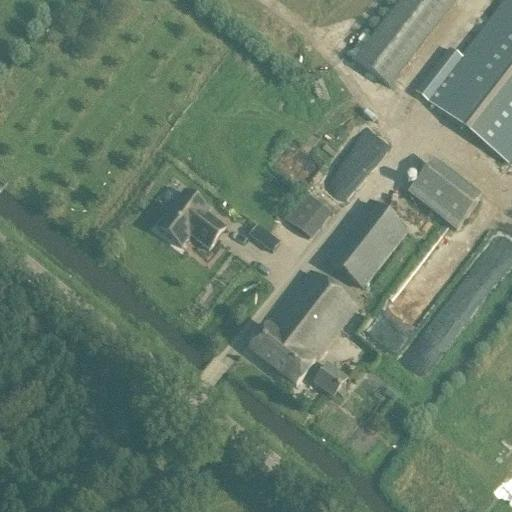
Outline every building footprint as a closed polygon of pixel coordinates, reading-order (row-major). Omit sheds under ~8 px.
[(448,0),(405,0),(356,63),(388,88),(415,54),(412,51),(450,2),(448,0)] [(428,104),(508,166),(511,160),(511,0),(508,0),(462,60),(428,104)] [(415,94),(428,104),(462,60),(449,50),(415,94)] [(460,233),(488,199),(440,160),(412,195),(460,233)] [(209,253),(225,230),(207,216),(210,213),(184,194),(156,230),(182,249),(190,239),(209,253)] [(289,223),(314,242),(337,215),(312,195),(289,223)] [(362,292),(406,235),(369,205),(324,262),(362,292)] [(269,330),(268,329),(249,352),(296,388),(313,365),(355,310),(311,278),(269,330)] [(346,382),(327,368),(313,386),(332,400),(337,394),(341,398),(345,393),(341,389),(346,382)] [(511,373),(495,395),(511,408),(511,373)]
